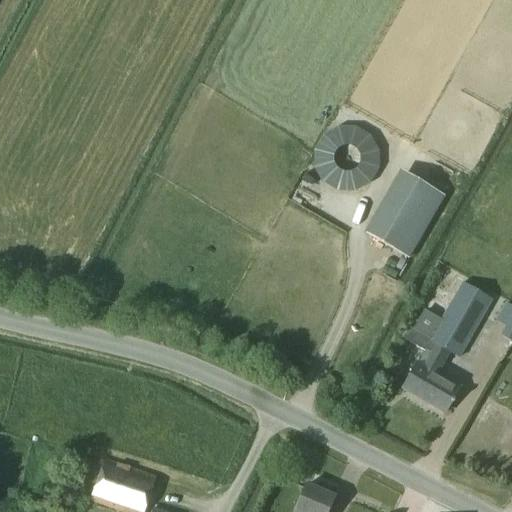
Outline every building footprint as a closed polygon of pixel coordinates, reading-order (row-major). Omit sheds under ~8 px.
[(307,171),(359,199),(388,145),(335,118),(307,171)] [(367,236),(407,259),(441,198),(401,175),(367,236)] [(423,352),(402,389),(446,414),(461,388),(437,374),(448,354),(457,359),(490,300),(461,284),(453,299),(432,287),(402,340),(423,352)] [(511,304),(505,301),(495,319),(506,326),(500,336),(511,342),(511,304)] [(89,501),(121,511),(144,511),(156,479),(104,460),(89,501)] [(295,511),(327,511),(333,499),(306,487),(295,511)]
